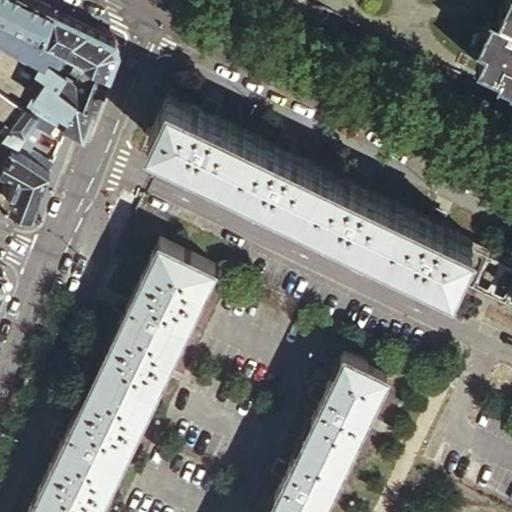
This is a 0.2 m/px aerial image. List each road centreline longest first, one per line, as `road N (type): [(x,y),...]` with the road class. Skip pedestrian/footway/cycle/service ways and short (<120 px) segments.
road 1 (tertiary): [(511,188),(146,13)]
road 2 (residential): [(146,13),(44,265)]
road 3 (residential): [(44,265),(0,384)]
